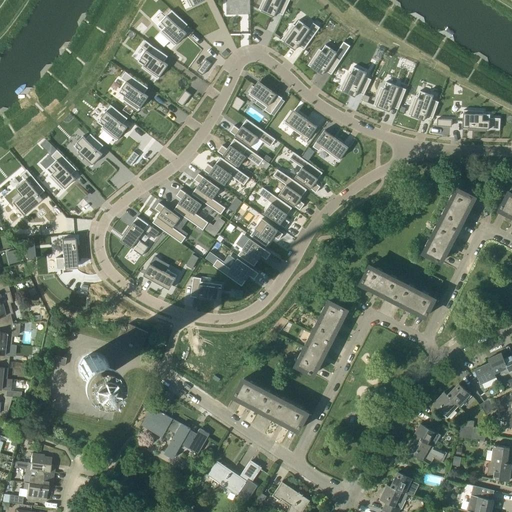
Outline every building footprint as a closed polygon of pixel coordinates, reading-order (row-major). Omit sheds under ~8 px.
[(259,9),(274,17),(277,12),(278,8),(285,11),(289,0),(263,0),(262,3),(264,4),(262,10),(259,9)] [(172,10),(158,25),(162,30),(165,32),(163,34),(170,41),(172,39),(176,43),(174,45),(175,46),(187,33),(183,29),(180,27),(185,22),(172,10)] [(282,39),(281,40),(295,50),(298,45),(301,42),(306,46),(320,27),(313,22),(310,27),(299,20),(295,25),(293,28),(291,26),(285,34),(288,36),(284,41),(282,39)] [(146,50),(138,61),(144,65),(146,67),(144,69),(153,75),(154,72),(159,76),(158,78),(158,79),(168,65),(164,62),(161,59),(165,54),(145,40),(141,47),(146,50)] [(309,64),(308,65),(323,75),(326,70),(328,67),(334,71),(341,59),(335,56),(337,52),(325,44),(322,50),(320,53),(318,51),(312,59),(315,61),(311,66),(309,64)] [(206,59),(197,71),(203,75),(210,65),(205,61),(206,59)] [(340,88),(340,89),(355,97),(359,88),(365,91),(371,79),(365,76),(367,73),(354,66),(351,73),(350,75),(347,74),(343,83),(345,84),(343,90),(340,88)] [(126,82),(119,92),(124,96),(126,98),(125,100),(133,106),(135,104),(140,107),(138,110),(149,96),(144,93),(141,91),(145,85),(126,71),(121,78),(126,82)] [(256,84),(249,94),(258,101),(260,98),(268,104),(266,107),(264,109),(271,114),(282,98),(263,84),(258,81),(256,84)] [(374,104),(374,105),(390,111),(393,103),(400,105),(406,89),(386,81),(384,88),(383,90),(380,89),(376,99),(379,100),(377,105),(374,104)] [(211,102),(216,93),(206,88),(201,96),(211,102)] [(185,90),(177,102),(182,106),(190,96),(185,92),(186,91),(185,90)] [(408,114),(424,120),(426,115),(428,112),(434,114),(439,102),(432,99),(434,95),(420,90),(418,97),(417,99),(414,99),(411,108),(413,109),(411,115),(408,114)] [(111,105),(98,122),(103,126),(105,127),(104,130),(112,136),(113,134),(118,137),(116,140),(117,140),(128,127),(124,123),(120,121),(125,115),(111,105)] [(291,113),(284,123),(293,129),(295,127),(303,133),(301,135),(299,138),(306,143),(317,126),(298,113),(293,109),(291,113)] [(464,110),(463,127),(500,129),(501,118),(490,118),(490,114),(483,114),(480,114),(481,111),(470,110),(470,113),(464,113),(464,110)] [(234,125),(230,131),(251,146),(258,138),(270,147),(276,139),(264,131),(247,119),(240,129),(234,125)] [(437,119),(437,126),(450,127),(450,120),(452,120),(452,119),(437,119)] [(325,130),(313,146),(319,151),(321,148),(339,161),(346,151),(348,147),(344,144),(325,130)] [(83,136),(73,146),(92,164),(90,166),(91,167),(103,154),(99,150),(96,148),(101,142),(91,133),(86,138),(83,136)] [(222,145),(218,151),(239,166),(246,156),(259,165),(264,159),(235,138),(227,149),(222,145)] [(294,152),(289,158),(302,168),(295,178),(316,193),(320,187),(315,183),(323,173),(301,157),(294,152)] [(57,158),(46,168),(65,188),(76,178),(69,171),(74,166),(65,156),(60,161),(57,158)] [(208,164),(204,170),(225,185),(231,176),(244,185),(250,177),(221,157),(213,167),(208,164)] [(20,195),(12,202),(23,215),(42,199),(39,195),(36,192),(42,187),(26,169),(20,175),(24,179),(14,188),(20,195)] [(278,169),(273,175),(286,185),(279,195),(300,210),(304,204),(299,200),(307,190),(278,169)] [(200,183),(192,193),(221,214),(226,208),(224,207),(213,198),(219,189),(220,188),(199,173),(194,179),(200,183)] [(263,187),(259,194),(271,203),(264,213),(285,228),(290,222),(285,218),(292,208),(263,187)] [(451,200),(449,204),(467,213),(468,210),(467,209),(470,204),(471,205),(475,197),(457,188),(454,195),(451,200)] [(181,199),(174,209),(203,230),(208,222),(196,213),(202,204),(181,189),(177,195),(181,199)] [(511,193),(509,192),(500,210),(508,214),(508,212),(511,214),(511,193)] [(160,212),(153,222),(170,235),(182,243),(186,237),(174,227),(180,217),(159,202),(155,208),(160,212)] [(465,217),(467,213),(449,204),(446,208),(447,209),(444,214),(444,213),(441,220),(458,229),(462,222),(461,221),(464,216),(465,217)] [(124,236),(120,240),(124,243),(134,250),(140,241),(138,239),(148,224),(138,216),(124,236)] [(250,235),(266,246),(274,236),(279,240),(283,234),(262,218),(250,235)] [(450,245),(452,242),(451,241),(453,236),(454,237),(458,229),(441,220),(437,227),(438,227),(435,232),(432,236),(450,245)] [(448,248),(450,245),(432,236),(430,240),(428,245),(427,245),(424,252),(442,261),(446,254),(444,253),(447,248),(448,248)] [(238,255),(254,266),(262,256),(267,259),(271,253),(250,238),(238,255)] [(66,258),(63,258),(63,270),(75,269),(76,263),(80,263),(79,239),(65,240),(66,258)] [(218,259),(213,265),(225,273),(242,286),(249,275),(254,279),(259,273),(238,258),(230,268),(218,259)] [(150,263),(144,275),(165,287),(169,289),(172,285),(177,275),(167,269),(166,272),(150,263)] [(361,283),(369,287),(370,286),(375,289),(374,290),(377,291),(386,274),(382,271),(382,272),(377,269),(370,265),(361,283)] [(377,291),(381,293),(381,292),(387,295),(386,296),(393,300),(403,282),(396,279),(391,276),(386,274),(377,291)] [(194,277),(191,296),(214,300),(220,301),(220,296),(222,284),(211,283),(210,286),(200,284),(201,281),(201,278),(194,277)] [(393,300),(401,303),(401,302),(407,305),(406,306),(410,308),(419,290),(414,288),(409,286),(409,285),(403,282),(393,300)] [(0,305),(10,302),(13,302),(8,285),(3,286),(0,287),(0,305)] [(410,308),(413,310),(413,308),(418,311),(418,312),(426,316),(435,298),(428,295),(423,293),(423,292),(419,290),(410,308)] [(339,325),(340,323),(339,322),(342,317),(343,317),(347,309),(329,300),(326,307),(324,312),(323,312),(321,316),(339,325)] [(0,324),(13,323),(10,314),(13,313),(10,302),(0,305),(0,324)] [(331,342),(334,334),(333,334),(336,328),(337,329),(339,325),(321,316),(319,321),(317,326),(316,326),(313,333),(331,342)] [(0,343),(6,344),(11,344),(12,336),(19,334),(20,323),(13,323),(0,324),(0,343)] [(129,323),(120,342),(129,346),(130,343),(133,344),(132,347),(140,351),(148,332),(129,323)] [(307,344),(305,349),(322,358),(324,354),(323,354),(326,349),(327,349),(331,342),(313,333),(310,339),(307,344)] [(4,355),(6,344),(0,343),(0,360),(9,361),(10,355),(4,355)] [(314,374),(318,366),(317,366),(320,360),(321,361),(322,358),(305,349),(303,353),(300,358),(296,365),(314,374)] [(188,371),(199,375),(207,354),(196,350),(188,371)] [(495,373),(503,369),(505,374),(511,371),(511,356),(511,355),(504,359),(501,353),(488,359),(489,362),(495,373)] [(91,354),(89,355),(86,356),(84,357),(82,359),(81,362),(80,364),(79,367),(79,370),(80,373),(81,375),(82,377),(84,379),(87,381),(89,382),(92,383),(95,383),(98,382),(101,381),(103,379),(105,377),(107,374),(107,372),(108,369),(108,366),(107,363),(106,361),(104,359),(102,357),(100,355),(97,354),(94,354),(91,354)] [(52,363),(64,366),(66,358),(54,355),(52,363)] [(7,379),(9,361),(0,360),(0,378),(2,378),(7,379)] [(496,376),(495,373),(489,362),(475,369),(481,383),(496,376)] [(53,373),(72,373),(72,363),(65,363),(65,369),(53,369),(53,373)] [(260,387),(256,385),(255,385),(250,382),(251,382),(244,378),(234,396),(242,400),(243,399),(248,402),(247,403),(250,405),(260,387)] [(459,406),(470,394),(459,383),(448,395),(456,403),(459,406)] [(264,389),(260,387),(250,405),(254,406),(254,405),(260,408),(259,409),(266,413),(276,395),(269,392),(264,390),(264,389)] [(456,403),(448,395),(445,392),(433,404),(444,414),(447,417),(459,406),(456,403)] [(5,396),(0,395),(0,419),(2,420),(5,421),(12,396),(5,396)] [(279,420),(282,422),(292,404),(287,401),(287,402),(282,399),(276,395),(266,413),(274,417),(274,416),(280,419),(279,420)] [(484,401),(492,412),(497,408),(490,397),(484,401)] [(487,415),(492,412),(484,401),(480,405),(487,415)] [(296,406),(292,404),(282,422),(285,423),(286,422),(291,425),(291,426),(298,430),(308,412),(301,409),(296,406)] [(177,432),(164,453),(173,458),(182,444),(198,453),(209,434),(200,428),(197,434),(190,430),(191,429),(157,410),(147,428),(163,437),(168,427),(177,432)] [(433,446),(440,434),(421,423),(414,436),(417,438),(427,443),(431,445),(433,446)] [(466,426),(461,425),(460,432),(473,433),(474,427),(466,426)] [(486,429),(474,427),(473,433),(485,435),(486,429)] [(448,452),(433,446),(431,445),(427,443),(417,438),(409,452),(414,455),(427,462),(430,464),(434,457),(443,462),(448,452)] [(496,462),(507,463),(509,447),(494,445),(492,461),(496,462)] [(26,468),(54,472),(55,465),(51,465),(51,457),(44,456),(44,455),(32,453),(31,463),(16,461),(15,467),(26,468)] [(454,456),(453,465),(460,467),(462,458),(454,456)] [(211,470),(208,473),(230,488),(238,494),(247,500),(257,486),(250,481),(259,468),(250,461),(239,477),(216,462),(211,470)] [(511,464),(507,463),(496,462),(494,478),(509,480),(511,464)] [(52,486),(54,472),(26,468),(25,475),(30,475),(29,483),(24,482),(52,486)] [(391,486),(405,493),(412,478),(398,471),(391,486)] [(447,479),(459,482),(461,475),(449,472),(447,478),(447,479)] [(301,511),(302,511),(311,500),(310,499),(309,500),(302,495),(303,494),(300,491),(299,493),(282,482),(283,481),(283,480),(273,495),(280,500),(281,498),(290,504),(286,511),(301,511)] [(51,492),(52,486),(24,482),(23,488),(27,489),(26,499),(38,500),(38,498),(46,499),(47,492),(51,492)] [(398,511),(400,509),(401,509),(408,495),(405,493),(391,486),(387,484),(380,499),(386,502),(382,511),(386,511),(398,511)] [(471,511),(472,511),(490,511),(494,500),(492,499),(494,490),(473,485),(467,511),(471,511)] [(9,496),(8,502),(8,503),(22,504),(23,496),(9,495),(9,496)]
